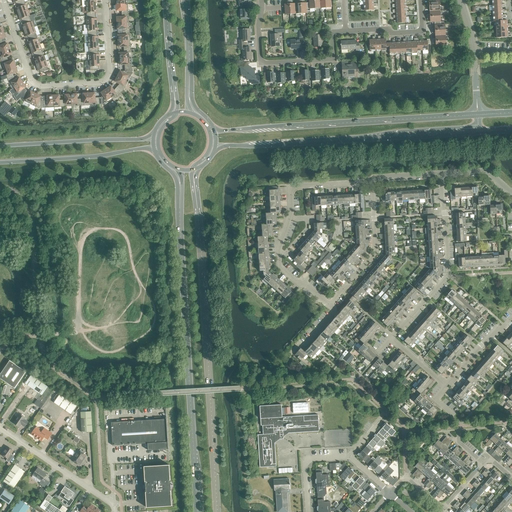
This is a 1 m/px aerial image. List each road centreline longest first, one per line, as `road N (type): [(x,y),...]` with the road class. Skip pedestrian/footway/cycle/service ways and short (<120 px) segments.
road 1 (secondary): [(217,511),(195,190)]
road 2 (secondary): [(179,194),(196,511)]
road 3 (secondary): [(477,115),(213,130)]
road 4 (secondary): [(215,147),(478,129)]
road 5 (residential): [(390,338),(447,275),(440,173)]
road 6 (residential): [(2,0),(36,87),(100,82),(106,64)]
road 7 (residential): [(344,30),(332,33),(326,59),(263,62),(260,8)]
road 8 (secondary): [(0,162),(153,148)]
road 9 (secondary): [(153,138),(0,145)]
road 10 (residential): [(328,304),(377,249),(373,180)]
road 11 (unclassified): [(114,511),(0,426)]
